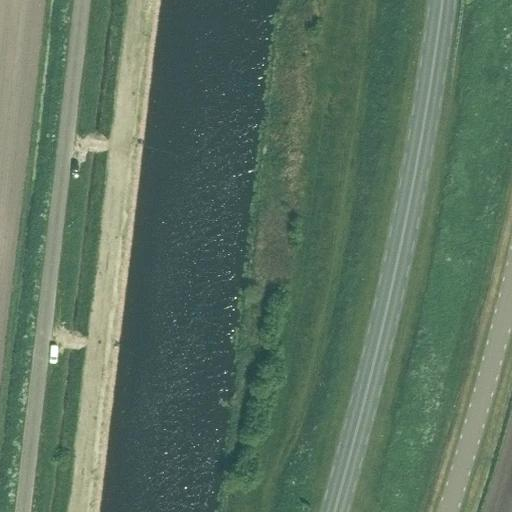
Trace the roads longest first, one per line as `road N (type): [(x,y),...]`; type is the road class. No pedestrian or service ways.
road 1 (secondary): [(333,511),(387,303),(441,0)]
road 2 (unclassified): [(19,511),(81,0)]
road 3 (unclassified): [(447,511),(511,284)]
